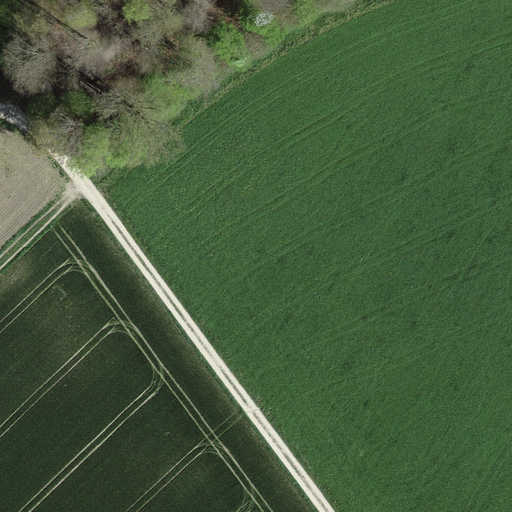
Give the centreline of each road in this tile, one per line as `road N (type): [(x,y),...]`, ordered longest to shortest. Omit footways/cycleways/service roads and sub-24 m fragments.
road 1 (track): [(37,133),(326,511)]
road 2 (track): [(168,0),(37,133)]
